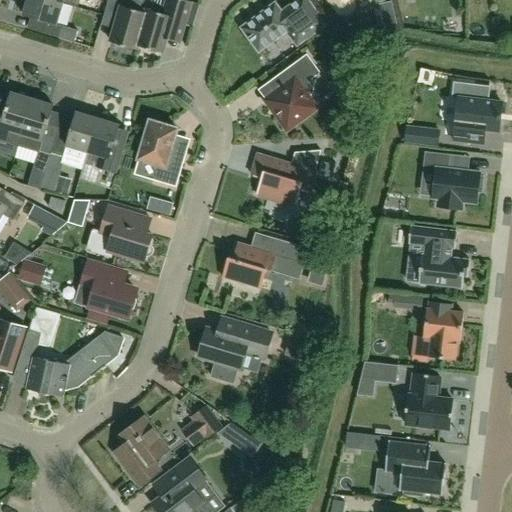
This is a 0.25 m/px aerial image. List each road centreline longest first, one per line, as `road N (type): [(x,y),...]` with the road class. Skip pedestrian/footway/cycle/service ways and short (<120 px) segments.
road 1 (residential): [(61,453),(153,362),(218,140),(196,78)]
road 2 (residential): [(196,78),(128,86),(0,51)]
road 3 (residential): [(511,346),(494,470)]
